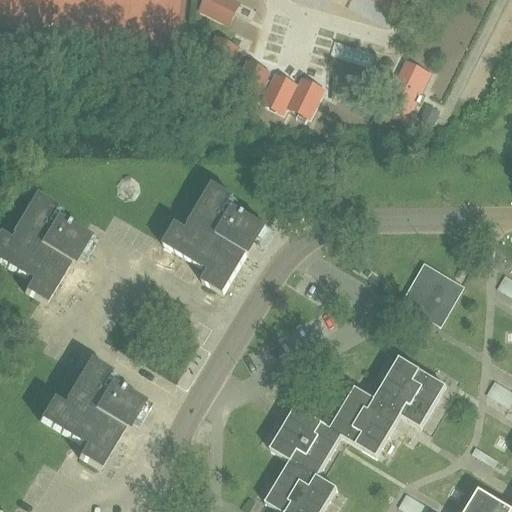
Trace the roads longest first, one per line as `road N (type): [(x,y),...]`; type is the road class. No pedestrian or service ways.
road 1 (residential): [(209,377),(297,242),(317,231),(511,221)]
road 2 (unclassified): [(287,0),(305,22),(395,40),(416,0)]
road 3 (residential): [(156,511),(185,418),(209,377)]
road 4 (residential): [(212,511),(209,377)]
